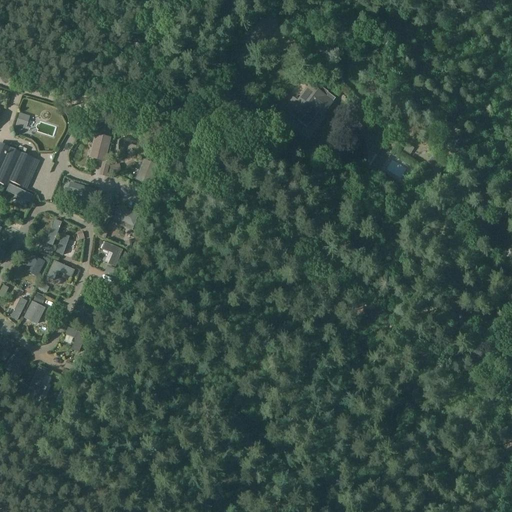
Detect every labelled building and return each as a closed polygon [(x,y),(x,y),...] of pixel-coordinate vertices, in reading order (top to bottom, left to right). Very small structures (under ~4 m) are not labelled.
[(233,70),(211,98),(226,110),(239,120),(249,107),(233,95),(245,79),(233,70)] [(285,109),(284,110),(286,112),(303,125),(306,127),(317,113),(320,115),(321,116),(334,99),(326,93),(327,93),(314,83),(311,87),(309,86),(297,102),(295,101),(293,99),(286,108),(285,109)] [(275,107),(263,121),(266,124),(278,109),(275,107)] [(30,118),(19,115),(16,127),(26,130),(30,118)] [(252,135),(258,128),(248,121),(243,127),(252,135)] [(95,135),(92,144),(100,146),(96,160),(104,162),(110,138),(95,135)] [(0,184),(6,187),(8,182),(20,187),(28,169),(16,164),(20,156),(0,146),(0,184)] [(370,152),(360,168),(367,173),(378,157),(370,152)] [(429,162),(432,165),(424,174),(432,180),(443,166),(433,157),(429,162)] [(158,165),(144,160),(136,180),(150,185),(158,165)] [(102,163),(99,176),(105,178),(109,165),(102,163)] [(119,165),(109,167),(111,175),(121,173),(119,165)] [(159,166),(155,176),(162,179),(166,169),(159,166)] [(74,185),(71,194),(83,197),(82,202),(89,204),(90,201),(93,191),(74,185)] [(119,207),(114,219),(127,224),(125,228),(131,230),(137,214),(119,207)] [(122,249),(105,243),(103,251),(113,254),(109,265),(116,267),(122,249)] [(44,255),(42,261),(48,263),(50,258),(44,255)] [(28,260),(25,266),(26,267),(24,271),(37,278),(44,263),(32,256),(29,261),(28,260)] [(53,260),(46,276),(52,279),(57,269),(69,275),(72,269),(53,260)] [(8,289),(3,286),(0,290),(6,294),(8,289)] [(25,318),(37,324),(45,308),(32,302),(25,318)] [(75,312),(72,318),(90,326),(96,311),(89,308),(86,316),(75,312)] [(68,329),(65,335),(66,336),(73,339),(75,340),(71,350),(78,353),(83,343),(85,336),(68,329)] [(13,367),(21,357),(15,353),(3,369),(18,380),(22,374),(13,367)] [(38,368),(25,398),(32,401),(34,396),(38,398),(40,394),(42,396),(45,389),(38,386),(44,371),(38,368)]
